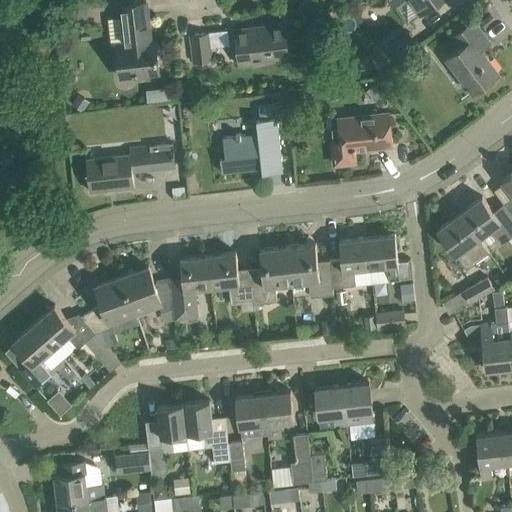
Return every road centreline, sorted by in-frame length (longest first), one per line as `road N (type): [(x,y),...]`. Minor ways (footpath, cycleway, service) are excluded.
road 1 (tertiary): [(0,295),(79,236),(119,224),(411,184)]
road 2 (residential): [(54,438),(78,429),(112,383),(131,374),(412,345)]
road 3 (residential): [(412,345),(425,324),(411,184)]
road 4 (tertiary): [(411,184),(511,115)]
